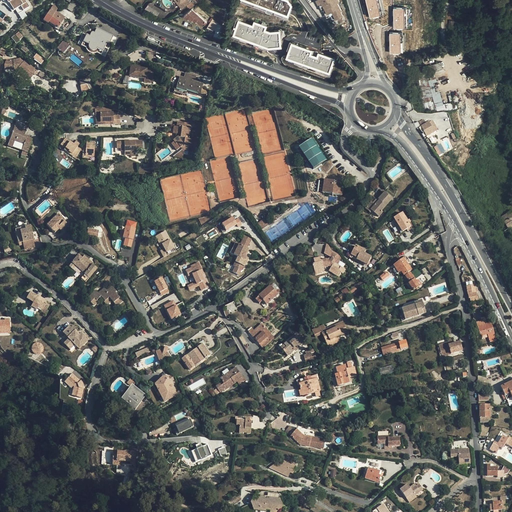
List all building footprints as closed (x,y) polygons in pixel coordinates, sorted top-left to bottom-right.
[(6,0),(8,3),(9,2),(10,2),(11,3),(13,4),(15,3),(17,8),(15,9),(18,14),(24,10),(29,7),(25,0),(6,0)] [(335,21),(344,17),(337,0),(315,0),(316,0),(315,1),(317,6),(321,4),(325,16),(332,13),(335,21)] [(380,17),(375,0),(364,0),(370,19),(380,17)] [(13,10),(15,9),(17,8),(15,3),(13,4),(11,3),(10,2),(9,2),(13,10)] [(149,3),(145,10),(163,19),(167,13),(149,3)] [(58,27),(65,17),(56,11),(57,10),(52,7),(44,20),(48,23),(49,22),(58,27)] [(207,23),(196,13),(195,11),(192,9),(184,16),(187,19),(189,18),(191,20),(192,19),(195,22),(197,21),(200,24),(202,24),(203,24),(205,25),(207,23)] [(404,29),(404,9),(393,9),(393,30),(404,29)] [(27,16),(24,10),(18,14),(22,20),(27,16)] [(112,36),(96,28),(92,37),(86,34),(82,41),(88,44),(87,45),(87,46),(88,47),(88,49),(89,50),(91,50),(93,51),(94,50),(96,49),(97,48),(102,51),(107,42),(109,43),(112,36)] [(208,28),(206,35),(212,37),(215,31),(208,28)] [(389,34),(389,54),(400,54),(399,33),(389,34)] [(62,40),(59,44),(66,49),(69,46),(62,40)] [(100,54),(102,51),(97,48),(96,49),(94,50),(93,51),(91,50),(89,50),(88,49),(88,47),(87,46),(87,45),(88,44),(82,41),(80,45),(83,46),(83,48),(85,51),(86,53),(88,54),(90,55),(92,55),(95,55),(96,54),(98,53),(100,54)] [(66,49),(59,44),(56,48),(62,53),(66,49)] [(331,74),(335,57),(289,45),(285,62),(331,74)] [(2,46),(0,50),(0,52),(5,56),(8,51),(2,46)] [(36,54),(34,56),(36,58),(35,59),(37,61),(41,64),(43,61),(39,58),(40,56),(36,54)] [(22,72),(21,73),(28,79),(34,73),(34,70),(35,68),(30,65),(29,65),(26,63),(27,61),(25,59),(24,61),(22,60),(20,58),(17,61),(14,60),(7,60),(4,65),(5,68),(13,68),(14,69),(16,70),(18,68),(22,72)] [(129,64),(129,67),(127,75),(142,78),(142,81),(148,83),(151,71),(145,69),(145,68),(129,64)] [(433,68),(430,69),(418,72),(424,110),(429,111),(440,107),(440,106),(440,103),(443,102),(436,78),(434,72),(435,72),(433,68)] [(200,91),(201,87),(199,86),(200,83),(193,80),(194,76),(186,73),(185,77),(184,80),(180,78),(178,83),(176,83),(173,91),(184,94),(186,89),(197,93),(198,91),(200,91)] [(113,111),(100,112),(100,121),(113,121),(113,123),(120,123),(120,114),(113,114),(113,111)] [(27,125),(17,121),(8,145),(22,150),(27,152),(31,141),(30,140),(31,137),(24,135),(27,125)] [(183,150),(188,150),(189,146),(192,146),(193,138),(189,137),(191,122),(178,121),(177,125),(174,125),(172,133),(177,133),(177,136),(173,139),(174,140),(171,143),(176,150),(181,147),(183,150)] [(429,122),(421,126),(422,127),(423,130),(425,133),(427,136),(434,132),(429,123),(429,122)] [(312,136),(299,145),(313,168),(327,159),(312,136)] [(61,144),(65,148),(68,150),(68,151),(76,157),(81,150),(77,147),(78,144),(75,142),(73,144),(65,138),(61,144)] [(124,148),(124,151),(125,151),(135,151),(135,149),(142,149),(142,140),(116,142),(116,148),(120,148),(124,148)] [(95,142),(87,141),(85,155),(94,156),(95,142)] [(75,158),(76,157),(68,151),(68,150),(65,148),(63,150),(75,158)] [(325,180),(323,192),(342,195),(344,182),(325,179),(325,180)] [(371,210),(372,211),(379,216),(383,212),(381,211),(392,198),(385,191),(378,199),(379,200),(378,201),(376,200),(373,203),(372,203),(375,205),(371,210)] [(370,213),(372,211),(371,210),(375,205),(372,203),(373,203),(372,201),(365,208),(370,213)] [(409,223),(407,221),(402,212),(394,218),(397,223),(403,232),(406,229),(407,231),(412,228),(409,223)] [(509,218),(511,223),(511,222),(511,213),(511,212),(509,213),(501,217),(504,221),(509,218)] [(67,223),(64,220),(63,221),(61,219),(63,217),(58,213),(47,224),(55,232),(59,228),(61,230),(67,223)] [(273,221),(268,215),(258,223),(262,228),(273,221)] [(238,217),(235,219),(233,216),(222,222),(226,230),(237,224),(238,227),(243,224),(238,217)] [(504,231),(511,226),(511,223),(509,218),(504,221),(500,223),(504,231)] [(21,236),(17,237),(18,243),(23,242),(34,239),(30,225),(24,226),(25,229),(20,230),(21,236)] [(15,229),(17,237),(21,236),(20,230),(25,229),(24,226),(15,229)] [(131,247),(135,228),(125,226),(124,231),(123,237),(125,238),(123,245),(131,247)] [(164,257),(176,251),(166,230),(154,236),(164,257)] [(245,260),(246,257),(244,256),(247,251),(248,249),(247,248),(251,239),(244,236),(240,245),(235,243),(232,248),(236,250),(234,254),(238,256),(233,265),(242,270),(247,261),(245,260)] [(35,246),(34,239),(23,242),(25,248),(35,246)] [(364,250),(362,248),(356,245),(350,257),(367,266),(371,257),(364,253),(366,251),(364,250)] [(97,268),(92,264),(91,265),(87,261),(88,259),(83,256),(82,258),(78,255),(72,262),(76,266),(85,273),(81,277),(86,281),(97,268)] [(317,268),(317,271),(321,270),(324,269),(324,267),(330,266),(331,267),(329,270),(338,276),(341,272),(343,273),(345,269),(334,262),(336,259),(332,257),(330,261),(327,261),(326,259),(322,260),(321,257),(313,259),(314,264),(313,264),(314,269),(317,268)] [(394,265),(397,270),(399,269),(404,275),(412,270),(406,261),(408,260),(406,257),(405,258),(404,258),(394,265)] [(191,267),(185,270),(188,275),(191,273),(195,281),(191,284),(193,287),(199,285),(201,290),(208,286),(205,279),(203,280),(201,275),(199,270),(201,269),(198,262),(190,266),(191,267)] [(406,276),(408,279),(410,282),(409,283),(414,290),(419,286),(410,273),(406,276)] [(154,280),(161,296),(170,292),(162,276),(154,280)] [(337,303),(364,285),(362,281),(349,290),(347,288),(342,291),(343,294),(335,299),(337,303)] [(273,283),(270,286),(277,293),(280,290),(273,283)] [(475,285),(469,286),(467,286),(466,286),(469,299),(470,299),(471,304),(478,302),(477,292),(478,292),(477,290),(476,290),(475,285)] [(95,290),(89,296),(92,299),(90,301),(93,304),(97,300),(97,299),(98,297),(99,297),(100,297),(101,296),(105,301),(109,297),(112,301),(116,306),(122,301),(115,292),(116,291),(112,286),(107,291),(104,288),(98,293),(95,290)] [(259,296),(263,301),(266,305),(278,294),(277,293),(270,286),(259,296)] [(26,298),(31,301),(33,302),(31,306),(36,309),(38,307),(38,305),(43,308),(46,310),(47,310),(50,303),(41,297),(36,295),(36,296),(30,292),(26,298)] [(107,305),(112,301),(109,297),(105,301),(104,301),(107,305)] [(164,305),(171,319),(181,314),(174,300),(164,305)] [(229,314),(238,310),(233,302),(225,306),(229,314)] [(415,305),(402,309),(406,319),(426,313),(423,302),(415,305)] [(4,321),(0,321),(0,331),(9,331),(9,319),(4,320),(4,321)] [(486,327),(485,324),(483,320),(476,322),(481,336),(488,334),(488,336),(494,334),(492,326),(486,327)] [(343,321),(326,329),(327,331),(344,324),(343,321)] [(256,340),(269,332),(262,324),(254,331),(250,334),(256,340)] [(332,339),(339,336),(348,332),(344,324),(327,331),(323,334),(322,334),(326,342),(328,346),(329,346),(334,344),(332,339)] [(73,343),(74,344),(79,349),(89,339),(82,332),(79,334),(75,330),(74,330),(69,325),(63,332),(69,338),(64,343),(68,348),(73,343)] [(269,332),(256,340),(263,348),(275,338),(269,332)] [(297,348),(298,347),(303,343),(296,334),(280,347),(288,356),(295,349),(296,349),(295,348),(296,347),(297,348)] [(342,344),(339,336),(332,339),(334,344),(335,343),(337,346),(342,344)] [(462,354),(461,351),(462,350),(460,342),(454,344),(452,339),(447,340),(448,342),(439,345),(443,361),(450,358),(462,354)] [(401,350),(407,348),(406,341),(381,348),(384,356),(400,350),(401,350)] [(193,354),(192,352),(182,359),(189,369),(189,370),(210,355),(202,344),(198,348),(199,350),(193,354)] [(137,357),(150,351),(148,347),(135,352),(137,357)] [(161,364),(166,362),(160,350),(156,352),(161,364)] [(311,353),(307,355),(304,356),(306,362),(317,359),(316,355),(312,356),(311,353)] [(338,386),(351,382),(350,377),(357,376),(354,367),(352,368),(351,363),(348,363),(349,369),(346,369),(345,365),(336,368),(338,374),(335,375),(338,386)] [(395,372),(393,365),(379,369),(381,376),(395,372)] [(236,374),(233,370),(221,379),(223,382),(225,384),(226,384),(229,387),(237,382),(239,385),(246,381),(243,376),(242,377),(239,373),(236,374)] [(80,382),(72,374),(67,380),(74,386),(74,387),(72,396),(81,398),(83,388),(84,387),(81,387),(79,383),(80,382)] [(135,382),(131,376),(127,380),(129,383),(130,383),(132,385),(135,382)] [(191,390),(206,383),(203,378),(188,385),(191,390)] [(161,383),(156,386),(165,402),(176,396),(168,379),(161,383)] [(299,384),(301,390),(303,395),(303,396),(315,392),(316,397),(320,396),(319,391),(320,391),(317,379),(311,381),(305,382),(299,384)] [(67,380),(65,382),(72,388),(74,386),(67,380)] [(511,381),(510,382),(501,387),(503,392),(501,393),(504,399),(506,398),(507,400),(511,397),(511,381)] [(223,390),(224,390),(229,387),(226,384),(225,384),(222,386),(220,384),(217,386),(220,392),(223,390)] [(144,396),(132,387),(124,398),(132,404),(131,405),(135,408),(144,396)] [(480,422),(490,422),(490,406),(480,406),(480,416),(478,416),(479,418),(480,418),(480,422)] [(330,415),(322,410),(318,418),(327,422),(330,415)] [(180,432),(181,435),(197,428),(192,418),(177,426),(178,429),(180,432)] [(235,426),(236,426),(237,420),(245,420),(245,418),(235,418),(235,426)] [(250,418),(245,418),(245,420),(237,420),(236,426),(239,426),(239,433),(251,434),(251,424),(250,424),(250,418)] [(285,431),(290,435),(295,429),(290,425),(285,431)] [(323,440),(311,437),(311,438),(308,437),(303,436),(297,430),(291,436),(300,444),(309,446),(323,449),(325,444),(322,443),(323,440)] [(389,436),(382,435),(379,435),(378,443),(385,444),(385,448),(389,449),(389,446),(392,446),(401,448),(402,440),(390,438),(390,436),(389,436)] [(511,439),(508,437),(507,439),(506,440),(505,439),(506,438),(503,436),(498,444),(494,442),(490,449),(496,453),(500,448),(502,449),(506,444),(511,447),(511,446),(511,439)] [(467,439),(453,440),(454,448),(468,446),(467,439)] [(195,454),(200,465),(217,458),(212,447),(206,449),(201,452),(195,454)] [(468,449),(458,450),(459,465),(470,464),(469,454),(468,449)] [(125,454),(125,453),(114,452),(114,461),(123,461),(123,464),(135,465),(136,451),(134,451),(134,454),(131,454),(125,454)] [(294,464),(286,461),(285,463),(283,462),(281,467),(276,464),(273,471),(287,477),(289,473),(290,470),(293,472),(295,467),(293,466),(294,464)] [(491,464),(487,465),(488,476),(498,476),(498,477),(503,477),(503,471),(498,471),(497,467),(491,467),(491,464)] [(365,478),(378,483),(379,479),(382,480),(384,473),(368,468),(365,478)] [(411,489),(410,487),(408,484),(401,489),(407,498),(410,495),(413,493),(415,496),(424,490),(419,484),(416,486),(416,485),(411,489)] [(257,496),(252,503),(253,510),(266,511),(266,510),(270,510),(274,511),(277,511),(281,509),(280,507),(282,506),(281,499),(271,498),(270,501),(269,500),(269,499),(264,498),(265,497),(257,496)] [(500,502),(493,503),(493,511),(497,511),(502,511),(502,510),(502,509),(506,508),(505,502),(500,502)]
